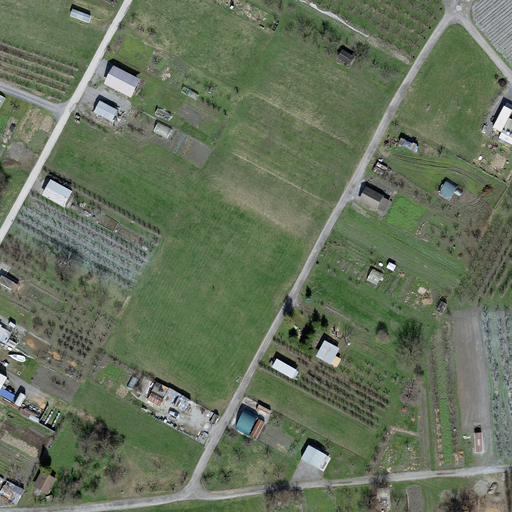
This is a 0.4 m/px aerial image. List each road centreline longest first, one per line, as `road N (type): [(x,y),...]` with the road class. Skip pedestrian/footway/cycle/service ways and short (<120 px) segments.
road 1 (track): [(190,499),(329,224),(455,10)]
road 2 (track): [(26,511),(511,469)]
road 3 (unclassified): [(65,115),(0,235)]
road 4 (unclassified): [(128,0),(65,115)]
